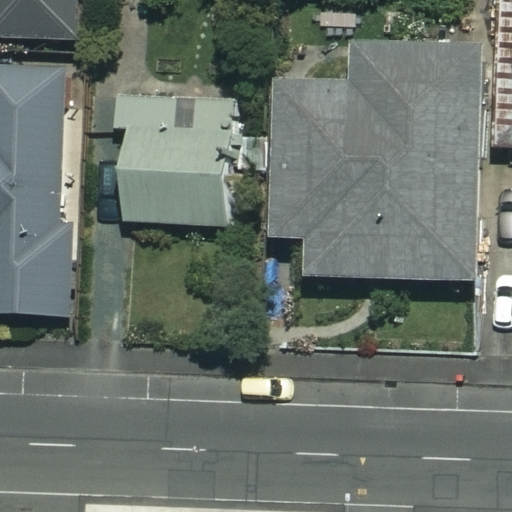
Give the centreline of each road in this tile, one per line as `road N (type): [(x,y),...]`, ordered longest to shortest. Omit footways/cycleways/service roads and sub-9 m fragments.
road 1 (residential): [(511,461),(217,452)]
road 2 (residential): [(217,452),(0,443)]
